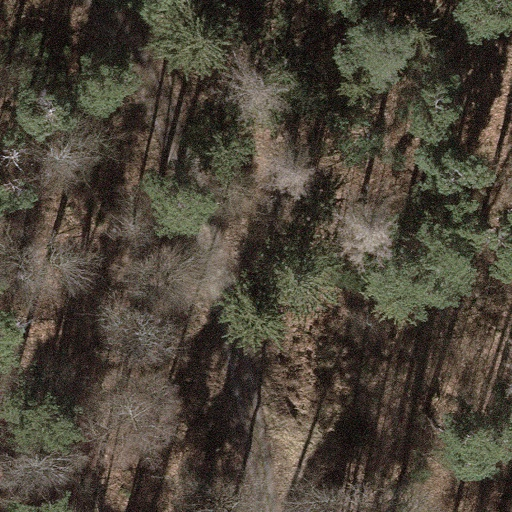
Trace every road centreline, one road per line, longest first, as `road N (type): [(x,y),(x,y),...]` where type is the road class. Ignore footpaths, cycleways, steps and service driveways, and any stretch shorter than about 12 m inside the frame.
road 1 (track): [(273,511),(199,179),(100,0)]
road 2 (track): [(511,62),(224,280)]
